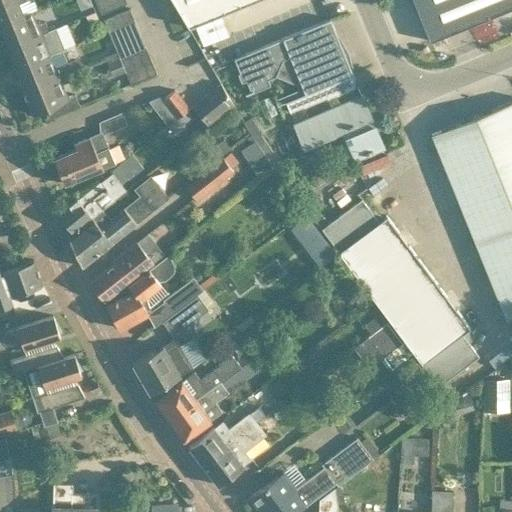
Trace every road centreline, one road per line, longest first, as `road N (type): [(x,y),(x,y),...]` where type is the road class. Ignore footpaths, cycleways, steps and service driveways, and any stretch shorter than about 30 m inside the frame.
road 1 (tertiary): [(216,511),(109,354),(0,121)]
road 2 (tertiary): [(511,57),(440,86),(414,84),(393,65),(366,0)]
